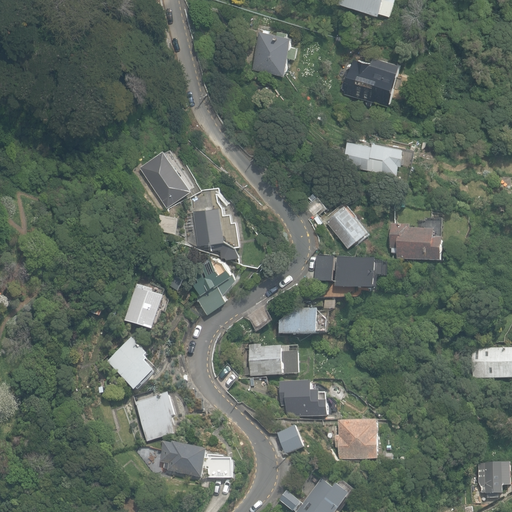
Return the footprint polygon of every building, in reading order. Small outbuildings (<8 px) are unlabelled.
[(383,14),(391,16),(395,0),(342,0),(341,3),(382,15),(383,14)] [(254,69),(288,75),(288,71),(289,70),(290,66),(290,64),(291,58),(298,59),(300,47),(294,46),(294,43),(294,41),(294,36),(290,35),(291,32),(280,30),(280,34),(272,32),(272,30),(266,29),(265,31),(261,30),(254,69)] [(373,100),(392,106),(403,64),(374,56),(373,63),(356,58),(346,93),(370,100),(368,104),(371,105),(373,100)] [(264,78),(253,76),(252,84),(262,86),(264,78)] [(346,164),(398,175),(400,165),(403,165),(406,148),(376,142),(375,145),(351,140),(346,164)] [(142,167),(169,208),(195,190),(168,149),(142,167)] [(328,220),(350,248),(371,231),(349,204),(328,220)] [(228,256),(228,258),(242,256),(243,245),(239,220),(235,221),(234,212),(226,212),(225,206),(223,207),(222,206),(195,210),(200,245),(213,243),(214,249),(223,248),(224,256),(228,256)] [(179,232),(181,216),(160,214),(159,230),(179,232)] [(398,259),(443,262),(445,239),(441,239),(441,231),(411,229),(412,225),(393,224),(391,248),(393,248),(393,253),(399,254),(398,259)] [(200,296),(212,313),(230,300),(226,295),(239,279),(227,261),(214,257),(191,274),(204,293),(200,296)] [(319,257),(317,282),(336,284),(338,258),(319,257)] [(337,287),(377,290),(379,260),(339,257),(337,287)] [(171,285),(181,289),(189,272),(178,267),(171,285)] [(156,331),(167,298),(155,293),(156,290),(138,285),(126,321),(156,331)] [(92,312),(102,317),(106,309),(97,304),(92,312)] [(183,313),(196,323),(201,316),(189,306),(183,313)] [(282,322),(283,336),(321,335),(321,310),(298,310),(282,322)] [(109,361),(137,391),(141,388),(143,391),(157,377),(154,374),(158,371),(149,361),(151,359),(148,356),(151,354),(134,337),(109,361)] [(251,346),(252,377),(302,375),(301,352),(286,353),(286,348),(265,349),(265,346),(251,346)] [(474,377),(511,377),(511,348),(474,348),(474,377)] [(189,391),(188,381),(176,382),(177,392),(184,392),(189,391)] [(288,417),(331,417),(331,401),(324,401),(324,392),(316,392),(316,383),(283,382),(283,406),(288,406),(288,417)] [(197,391),(189,391),(184,392),(185,402),(190,401),(190,411),(204,410),(203,400),(197,400),(197,391)] [(138,403),(149,442),(176,435),(175,417),(178,416),(172,394),(138,403)] [(340,459),(381,460),(382,422),(341,421),(341,436),(337,436),(337,448),(341,448),(340,459)] [(287,455),(307,448),(300,427),(280,434),(287,455)] [(206,468),(208,458),(210,450),(176,442),(175,444),(167,442),(163,462),(171,464),(170,471),(204,478),(206,468)] [(235,458),(208,458),(206,468),(210,469),(210,478),(235,478),(235,458)] [(488,493),(488,498),(500,498),(500,493),(505,493),(504,486),(511,486),(511,462),(480,464),(480,484),(483,484),(483,493),(488,493)] [(298,511),(339,511),(353,495),(340,485),(337,489),(324,479),(298,511)] [(471,484),(473,504),(483,504),(481,493),(479,489),(478,484),(471,484)] [(281,501),(296,511),(297,511),(304,503),(289,491),(281,501)]
